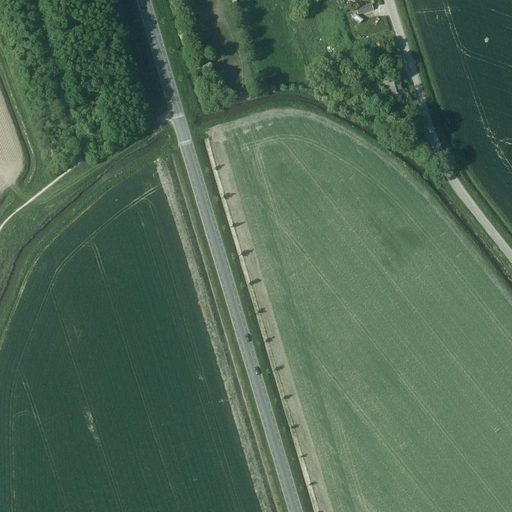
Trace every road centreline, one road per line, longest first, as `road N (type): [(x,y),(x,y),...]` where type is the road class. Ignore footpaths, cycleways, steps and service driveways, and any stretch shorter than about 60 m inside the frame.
road 1 (secondary): [(295,511),(143,0)]
road 2 (unclassified): [(511,258),(440,155),(388,0)]
